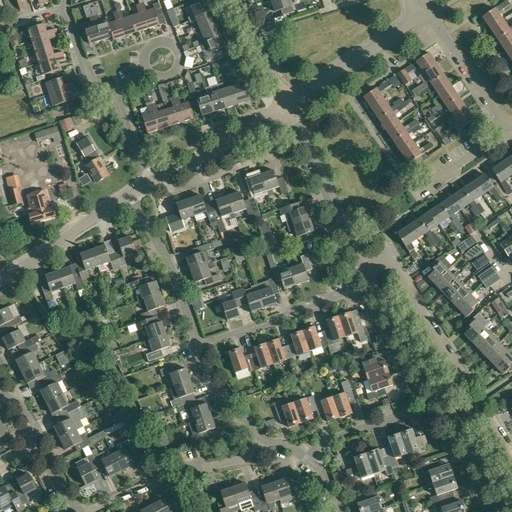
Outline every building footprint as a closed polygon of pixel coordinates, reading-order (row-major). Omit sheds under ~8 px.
[(17,0),(21,11),(25,10),(22,1),(25,0),(17,0)] [(147,12),(144,3),(142,0),(138,0),(140,4),(148,29),(160,25),(157,16),(162,15),(158,3),(152,5),(154,10),(147,12)] [(195,19),(213,11),(207,0),(190,7),(194,16),(188,18),(190,23),(196,20),(195,19)] [(271,0),(275,12),(281,10),(283,15),(295,12),(290,0),(271,0)] [(482,17),(490,28),(502,19),(498,13),(510,5),(507,0),(495,8),(482,17)] [(137,33),(132,17),(124,19),(122,11),(121,11),(122,9),(120,4),(118,3),(115,4),(116,6),(126,37),(137,33)] [(132,17),(137,33),(148,29),(140,4),(139,5),(136,6),(139,14),(132,17)] [(113,37),(114,41),(126,37),(116,6),(115,6),(115,7),(111,9),(113,14),(114,13),(117,22),(109,24),(109,25),(113,37)] [(94,16),(102,41),(113,37),(109,25),(109,24),(108,21),(101,24),(98,15),(97,15),(97,12),(96,8),(95,7),(91,9),(94,16)] [(200,30),(217,23),(213,11),(195,19),(196,20),(198,26),(193,29),(195,34),(201,32),(200,31),(201,31),(200,30)] [(90,45),(102,41),(94,16),(90,18),(91,22),(84,25),(86,31),(80,33),(83,43),(89,41),(90,45)] [(490,28),(497,39),(510,31),(509,29),(502,19),(490,28)] [(198,40),(199,45),(206,42),(205,41),(222,34),(217,23),(200,30),(201,31),(201,32),(203,38),(198,40)] [(29,30),(32,41),(57,33),(56,29),(47,32),(44,25),(29,30)] [(497,39),(504,50),(511,45),(511,33),(510,31),(497,39)] [(32,41),(36,53),(52,48),(49,40),(58,37),(57,33),(32,41)] [(204,57),(206,61),(224,53),(222,47),(227,45),(222,34),(205,41),(206,42),(199,45),(204,57)] [(36,53),(40,64),(65,56),(63,52),(54,55),(52,48),(36,53)] [(192,48),(185,50),(190,65),(197,62),(192,48)] [(423,73),(436,64),(429,53),(416,62),(419,66),(423,73)] [(40,64),(43,76),(59,71),(57,63),(66,60),(65,56),(40,64)] [(222,62),(224,68),(235,64),(233,58),(222,62)] [(415,95),(419,92),(431,84),(444,75),(436,64),(423,73),(419,76),(423,83),(412,91),(415,95)] [(415,69),(412,65),(398,73),(406,85),(411,81),(407,74),(415,69)] [(203,82),(200,74),(195,75),(197,84),(203,82)] [(211,86),(219,83),(217,75),(208,78),(211,86)] [(438,95),(451,86),(444,75),(431,84),(438,95)] [(388,80),(391,84),(394,89),(400,85),(394,76),(388,80)] [(46,84),(50,95),(74,87),(73,84),(65,86),(62,78),(46,84)] [(233,87),(238,105),(250,101),(245,84),(236,86),(234,79),(229,81),(231,88),(233,87)] [(383,90),(391,84),(388,80),(380,85),(383,90)] [(221,91),(226,109),(238,105),(233,87),(231,88),(224,90),(222,83),(219,84),(217,85),(219,91),(221,91)] [(209,95),(214,112),(226,109),(221,91),(219,91),(217,85),(205,89),(207,95),(209,95)] [(451,86),(438,95),(444,104),(446,106),(459,98),(451,86)] [(50,95),(54,107),(69,102),(67,94),(76,91),(74,87),(50,95)] [(422,97),(429,91),(427,87),(419,92),(422,97)] [(363,97),(371,108),(384,100),(376,89),(363,97)] [(203,116),(214,112),(209,95),(207,95),(201,97),(199,91),(190,94),(194,106),(199,104),(203,116)] [(174,97),(182,122),(194,118),(189,103),(181,105),(178,96),(174,97)] [(166,110),(171,126),(182,122),(174,97),(170,99),(173,107),(166,110)] [(393,106),(395,108),(403,103),(401,98),(392,104),(393,106)] [(447,108),(453,117),(466,109),(459,98),(446,106),(447,108)] [(371,108),(378,119),(391,111),(384,100),(371,108)] [(151,105),(159,129),(171,126),(166,110),(158,112),(155,103),(151,105)] [(403,103),(395,108),(398,112),(406,107),(404,103),(403,103)] [(150,115),(142,117),(147,133),(159,129),(151,105),(147,106),(150,115)] [(434,115),(442,109),(439,105),(431,110),(434,115)] [(443,111),(442,109),(434,115),(427,119),(430,123),(445,113),(443,111)] [(458,124),(461,128),(474,120),(466,109),(453,117),(458,124)] [(378,119),(386,131),(399,122),(391,111),(378,119)] [(72,118),(61,122),(64,132),(71,130),(70,126),(74,124),(72,118)] [(416,120),(408,126),(411,130),(419,124),(416,120)] [(406,133),(399,122),(386,131),(393,142),(406,133)] [(419,124),(411,130),(414,134),(421,129),(419,124)] [(52,139),(54,144),(62,142),(57,126),(34,133),(37,143),(52,139)] [(457,131),(454,127),(446,132),(449,137),(457,131)] [(393,142),(401,152),(413,144),(406,133),(393,142)] [(76,144),(86,160),(89,158),(97,153),(87,137),(76,144)] [(430,142),(423,147),(426,152),(433,147),(431,142),(430,142)] [(401,152),(408,164),(421,155),(413,144),(401,152)] [(100,159),(97,153),(89,158),(90,159),(85,162),(87,165),(86,165),(96,183),(110,175),(100,158),(100,159)] [(511,156),(503,163),(511,175),(511,174),(511,156)] [(500,183),(505,180),(511,175),(503,163),(491,170),(500,183)] [(273,170),(261,174),(267,191),(266,191),(268,197),(274,195),(272,189),(279,187),(281,195),(287,192),(282,176),(275,178),(273,170)] [(254,195),(266,191),(267,191),(261,174),(248,179),(252,188),(246,190),(249,199),(255,217),(260,215),(256,205),(257,205),(254,195)] [(485,175),(474,182),(482,195),(487,191),(491,196),(492,195),(498,202),(502,199),(494,187),(485,175)] [(474,182),(463,190),(471,202),(482,195),(474,182)] [(58,185),(60,193),(68,191),(66,183),(58,185)] [(511,191),(507,184),(503,187),(508,195),(511,192),(511,191)] [(12,206),(22,203),(18,188),(8,191),(12,206)] [(28,210),(32,224),(57,217),(53,203),(50,203),(46,190),(25,195),(29,209),(28,210)] [(463,190),(452,197),(460,210),(469,204),(471,202),(463,190)] [(255,217),(249,199),(243,201),(240,192),(228,197),(233,213),(234,213),(246,209),(250,221),(256,219),(255,217)] [(208,220),(215,218),(213,212),(210,203),(204,205),(201,195),(188,199),(194,217),(196,221),(207,217),(208,220)] [(215,218),(221,240),(225,238),(224,233),(225,233),(224,232),(226,231),(222,220),(229,218),(230,220),(235,218),(234,213),(233,213),(228,197),(215,201),(218,210),(213,212),(215,218)] [(452,197),(441,204),(449,217),(452,221),(458,229),(460,232),(464,229),(457,218),(459,217),(456,213),(460,210),(452,197)] [(182,221),(194,217),(188,199),(176,204),(179,213),(173,215),(178,230),(184,228),(182,221)] [(479,203),(474,206),(480,215),(484,212),(479,203)] [(287,227),(310,219),(305,206),(296,209),(295,204),(279,210),(281,216),(284,215),(287,222),(286,222),(287,227)] [(441,204),(430,212),(438,224),(447,219),(449,217),(441,204)] [(480,215),(474,206),(470,209),(476,217),(480,215)] [(430,212),(419,219),(427,232),(438,224),(430,212)] [(499,223),(504,231),(508,228),(503,220),(501,222),(498,217),(492,222),(496,226),(499,223)] [(284,242),(286,248),(307,241),(305,235),(314,232),(310,219),(287,227),(289,232),(295,230),(297,237),(284,242)] [(419,219),(408,227),(416,239),(427,232),(419,219)] [(452,221),(448,224),(454,232),(458,229),(452,221)] [(468,226),(474,234),(479,230),(473,222),(468,226)] [(405,247),(414,259),(418,256),(413,249),(415,249),(411,243),(416,239),(408,227),(397,234),(405,247)] [(430,236),(436,244),(440,242),(434,233),(430,236)] [(495,250),(503,261),(508,258),(508,257),(511,254),(511,238),(511,237),(509,239),(506,234),(491,243),(496,249),(495,250)] [(269,238),(273,250),(280,248),(277,236),(269,238)] [(428,238),(426,239),(432,247),(436,244),(430,236),(428,238)] [(463,241),(468,248),(476,242),(471,236),(463,241)] [(121,250),(115,252),(121,270),(127,268),(124,257),(136,253),(130,237),(118,241),(121,250)] [(186,258),(190,271),(213,263),(211,258),(209,259),(207,252),(214,249),(212,243),(193,249),(195,255),(186,258)] [(472,259),(481,252),(477,245),(469,251),(467,252),(472,259)] [(114,272),(121,270),(115,252),(107,255),(104,246),(92,250),(98,267),(100,271),(105,269),(103,265),(110,262),(114,272)] [(98,267),(92,250),(80,254),(83,263),(77,266),(82,280),(84,280),(88,278),(86,271),(96,267),(98,267)] [(235,256),(237,263),(245,260),(243,254),(235,256)] [(291,269),(296,285),(309,281),(306,272),(312,270),(306,255),(300,257),(303,265),(291,269)] [(474,261),(479,268),(488,262),(483,255),(474,261)] [(428,277),(436,285),(442,279),(440,277),(447,271),(448,271),(452,266),(442,256),(429,264),(433,269),(434,271),(428,277)] [(204,280),(206,286),(221,281),(219,274),(211,277),(209,270),(215,268),(213,263),(190,271),(195,283),(204,280)] [(273,266),(270,267),(275,282),(281,281),(284,289),(296,285),(291,269),(278,273),(276,265),(273,266)] [(70,267),(57,271),(63,288),(75,284),(80,297),(84,296),(85,298),(87,297),(86,295),(87,295),(85,290),(82,280),(77,266),(76,266),(70,268),(70,267)] [(255,285),(264,308),(276,304),(273,295),(279,293),(275,282),(270,267),(266,269),(269,279),(267,280),(267,281),(255,285)] [(488,279),(496,273),(492,267),(484,273),(488,279)] [(41,287),(48,309),(55,307),(54,304),(55,304),(51,292),(63,288),(57,271),(45,276),(48,285),(41,287)] [(436,285),(443,294),(450,287),(448,285),(455,279),(459,274),(456,271),(452,276),(448,271),(447,271),(440,277),(442,279),(436,285)] [(478,277),(482,283),(488,279),(484,273),(478,277)] [(501,279),(496,273),(488,279),(482,283),(486,289),(501,279)] [(138,301),(160,294),(156,281),(147,285),(145,278),(142,279),(134,281),(129,283),(131,290),(139,288),(142,294),(136,296),(138,301)] [(443,294),(451,301),(451,302),(457,295),(456,293),(462,287),(463,288),(463,287),(465,285),(462,282),(460,284),(455,279),(448,285),(450,287),(443,294)] [(237,291),(242,305),(248,303),(251,313),(264,308),(255,285),(250,287),(251,289),(244,291),(243,289),(237,291)] [(451,302),(459,310),(465,303),(463,302),(470,295),(472,293),(469,290),(467,292),(463,287),(463,288),(462,287),(456,293),(457,295),(451,302)] [(222,305),(227,321),(240,317),(237,308),(242,305),(237,291),(231,293),(232,294),(227,296),(229,302),(222,305)] [(205,307),(200,293),(191,296),(196,310),(205,307)] [(135,319),(137,323),(150,318),(150,319),(158,316),(155,310),(165,306),(160,294),(138,301),(139,307),(145,305),(148,312),(140,315),(141,317),(135,319)] [(459,310),(466,318),(473,311),(471,309),(480,301),(477,298),(475,300),(470,295),(463,302),(465,303),(459,310)] [(491,303),(498,314),(501,311),(506,308),(498,298),(491,303)] [(0,326),(6,323),(9,329),(23,322),(19,316),(14,319),(8,307),(0,311),(0,326)] [(498,314),(502,319),(505,317),(509,314),(506,308),(501,311),(498,314)] [(354,322),(351,313),(350,312),(338,316),(345,337),(357,333),(360,343),(367,340),(360,319),(354,322)] [(464,334),(472,343),(478,337),(477,335),(484,328),(485,326),(490,322),(487,319),(485,321),(478,314),(470,321),(472,323),(469,326),(471,328),(464,334)] [(324,334),(328,346),(334,343),(334,342),(345,337),(338,316),(326,321),(329,329),(323,331),(324,334)] [(150,318),(137,323),(135,323),(137,331),(145,328),(149,340),(166,334),(162,322),(152,325),(150,319),(150,318)] [(302,331),(310,352),(322,348),(328,346),(324,334),(323,331),(323,332),(323,333),(318,335),(315,327),(302,331)] [(472,343),(480,350),(480,351),(486,345),(484,343),(491,336),(493,334),(490,331),(488,333),(484,328),(477,335),(478,337),(472,343)] [(20,352),(21,351),(35,344),(39,342),(36,336),(25,342),(19,330),(2,338),(8,350),(17,346),(20,352)] [(110,340),(117,337),(115,331),(108,334),(110,340)] [(287,346),(291,358),(310,352),(302,331),(290,335),(293,344),(287,346)] [(149,362),(150,364),(157,362),(156,359),(163,357),(161,350),(170,347),(166,334),(149,340),(143,342),(145,348),(151,345),(153,352),(146,355),(148,362),(149,362)] [(376,351),(385,348),(381,335),(374,337),(376,342),(373,343),(376,351)] [(480,351),(487,358),(487,359),(494,353),(492,351),(499,344),(501,342),(498,339),(496,341),(491,336),(484,343),(486,345),(480,351)] [(266,343),(273,365),(291,358),(287,346),(281,348),(278,339),(266,343)] [(464,339),(457,345),(462,350),(469,343),(464,339)] [(251,358),(255,371),(261,369),(273,365),(266,343),(254,348),(257,356),(251,358)] [(16,360),(21,372),(38,364),(33,353),(38,350),(35,344),(21,351),(25,356),(16,360)] [(487,359),(495,366),(495,367),(502,360),(500,359),(507,352),(509,350),(506,347),(504,349),(499,344),(492,351),(494,353),(487,359)] [(228,352),(235,373),(247,369),(248,373),(255,371),(251,358),(250,355),(244,357),(241,348),(228,352)] [(352,355),(354,360),(362,357),(359,352),(352,355)] [(495,367),(503,375),(507,371),(509,373),(511,370),(511,364),(511,363),(511,362),(511,356),(511,357),(507,352),(500,359),(502,360),(495,367)] [(364,369),(368,381),(389,374),(384,361),(376,364),(373,358),(355,364),(358,371),(364,369)] [(38,364),(21,372),(27,384),(36,379),(39,385),(46,381),(52,378),(50,372),(44,375),(38,364)] [(174,386),(190,381),(186,368),(177,372),(174,365),(160,370),(162,377),(169,374),(174,386)] [(46,381),(49,387),(40,391),(46,402),(62,393),(57,383),(63,380),(62,379),(60,375),(60,374),(52,378),(46,381)] [(366,394),(368,401),(386,395),(384,388),(393,385),(389,374),(368,381),(372,392),(366,394)] [(173,408),(178,407),(188,403),(185,396),(195,393),(190,381),(174,386),(170,388),(174,400),(171,401),(173,408)] [(344,393),(333,397),(340,418),(352,414),(349,406),(352,404),(351,402),(354,400),(349,385),(347,381),(340,383),(342,388),(344,393)] [(102,388),(95,391),(98,398),(105,394),(102,388)] [(61,410),(63,415),(77,408),(74,403),(68,405),(62,393),(46,402),(52,414),(61,410)] [(312,396),(316,409),(318,416),(324,414),(327,423),(340,418),(333,397),(321,401),(318,394),(312,396)] [(294,403),(301,424),(313,419),(310,411),(316,409),(312,396),(306,398),(294,403)] [(194,422),(211,416),(207,404),(197,407),(195,400),(188,403),(178,407),(180,413),(186,411),(190,423),(194,421),(194,422)] [(285,419),(289,428),(301,424),(294,403),(282,407),(280,401),(273,403),(279,421),(285,419)] [(83,426),(80,420),(81,419),(81,417),(80,414),(77,408),(63,415),(59,417),(62,423),(54,427),(59,438),(76,429),(83,426)] [(193,444),(194,447),(209,441),(208,438),(206,432),(215,428),(211,416),(194,422),(194,421),(190,423),(188,424),(190,429),(191,429),(193,436),(191,437),(193,444)] [(274,419),(264,423),(265,424),(266,429),(270,428),(276,426),(274,419)] [(110,434),(126,426),(124,421),(108,429),(110,434)] [(82,449),(87,447),(109,436),(106,430),(88,439),(85,434),(80,436),(76,429),(59,438),(65,450),(74,446),(77,451),(82,449)] [(412,429),(399,434),(406,454),(425,448),(421,436),(415,438),(412,429)] [(390,446),(384,448),(387,456),(391,468),(398,466),(395,458),(406,454),(399,434),(387,438),(390,446)] [(133,466),(129,457),(137,453),(139,452),(135,445),(135,446),(134,446),(131,448),(128,441),(127,440),(116,446),(119,451),(113,455),(121,472),(133,466)] [(92,455),(99,469),(100,471),(105,468),(110,477),(121,472),(113,455),(107,458),(104,452),(97,455),(94,449),(90,451),(92,455)] [(381,459),(379,450),(378,449),(366,454),(373,475),(385,470),(387,476),(391,475),(393,474),(391,468),(387,456),(381,459)] [(346,471),(350,483),(373,475),(366,454),(354,458),(357,467),(346,471)] [(92,455),(86,458),(89,463),(77,469),(86,486),(98,480),(93,471),(99,469),(92,455)] [(433,484),(453,477),(449,464),(440,467),(438,461),(420,467),(423,474),(428,472),(433,484)] [(15,492),(22,506),(29,502),(25,495),(36,489),(28,474),(17,480),(21,489),(15,492)] [(109,495),(115,492),(106,476),(100,479),(109,495)] [(273,483),(279,499),(291,495),(291,496),(294,503),(301,500),(296,486),(289,488),(285,478),(284,476),(278,478),(278,480),(278,481),(273,483)] [(433,503),(433,504),(451,498),(449,492),(458,489),(453,477),(433,484),(437,495),(429,498),(431,504),(433,503)] [(258,499),(262,510),(262,511),(266,511),(268,511),(270,511),(269,510),(276,508),(273,501),(279,499),(273,483),(269,485),(269,483),(267,482),(261,484),(261,486),(261,487),(265,497),(258,499)] [(0,488),(0,507),(2,510),(13,504),(17,511),(18,511),(24,509),(22,506),(15,492),(11,483),(4,487),(0,488)] [(233,487),(241,511),(253,507),(254,511),(255,511),(262,510),(258,499),(255,490),(248,492),(245,483),(233,487)] [(217,503),(220,511),(232,511),(240,510),(240,511),(241,511),(233,487),(229,488),(227,486),(221,488),(221,490),(221,491),(220,491),(224,501),(217,503)] [(357,504),(359,511),(373,511),(382,509),(376,490),(364,495),(366,501),(357,504)] [(164,499),(152,505),(155,511),(178,511),(170,496),(164,499)] [(441,509),(442,511),(465,511),(462,501),(453,504),(451,498),(433,504),(435,510),(441,509)]
